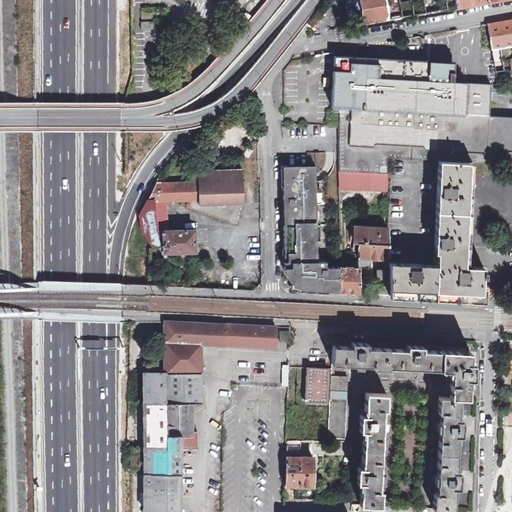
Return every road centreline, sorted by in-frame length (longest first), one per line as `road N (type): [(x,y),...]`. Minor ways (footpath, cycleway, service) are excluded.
road 1 (motorway): [(97,415),(110,358),(116,247),(137,184),(294,0)]
road 2 (unclassified): [(271,296),(266,80),(306,44),(511,11)]
road 3 (track): [(12,511),(0,66)]
road 4 (motorway): [(59,73),(62,511)]
road 5 (motorway): [(97,415),(96,0)]
road 6 (tertiary): [(120,118),(209,112),(252,76),(313,0)]
road 7 (residential): [(489,309),(271,296)]
road 8 (tertiary): [(277,0),(192,91),(120,118)]
road 9 (residential): [(488,339),(484,511)]
road 10 (tertiary): [(0,117),(120,118)]
